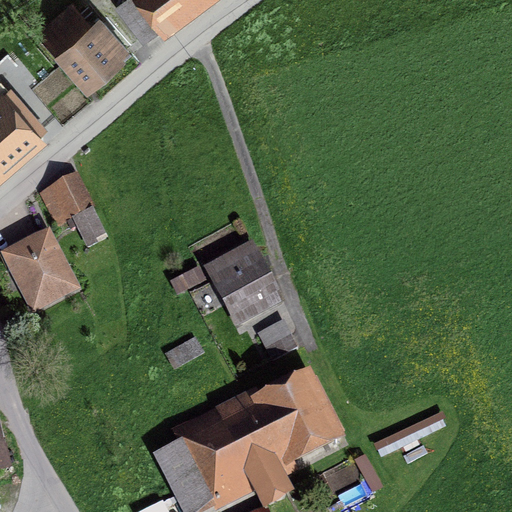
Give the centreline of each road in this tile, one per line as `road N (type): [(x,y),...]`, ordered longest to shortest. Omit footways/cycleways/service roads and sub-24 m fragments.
road 1 (track): [(199,34),(307,339)]
road 2 (unclassified): [(248,0),(83,125),(0,200)]
road 3 (unclassified): [(0,361),(66,511)]
